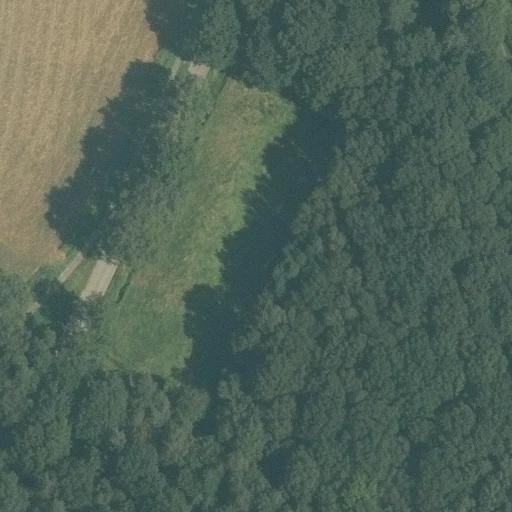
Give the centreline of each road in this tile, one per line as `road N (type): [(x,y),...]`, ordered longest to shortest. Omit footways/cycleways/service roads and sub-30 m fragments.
road 1 (unclassified): [(0,484),(228,0)]
road 2 (track): [(68,345),(299,511)]
